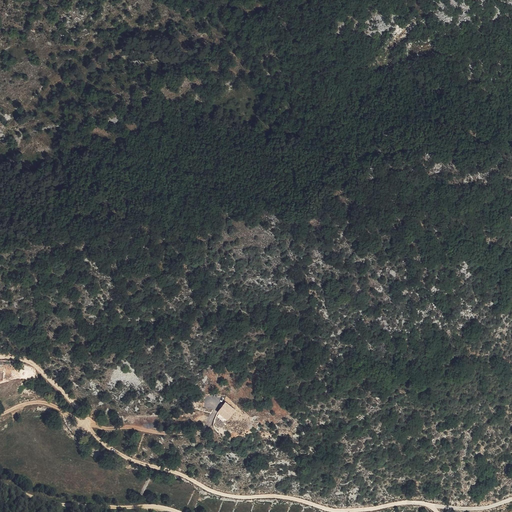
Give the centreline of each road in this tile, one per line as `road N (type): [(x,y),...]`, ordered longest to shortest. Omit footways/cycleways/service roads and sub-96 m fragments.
road 1 (track): [(431,505),(335,511),(283,496),(221,494),(127,456),(50,402),(0,417)]
road 2 (track): [(177,511),(48,501),(0,482)]
road 3 (unknown): [(82,422),(180,431),(197,429),(212,407)]
